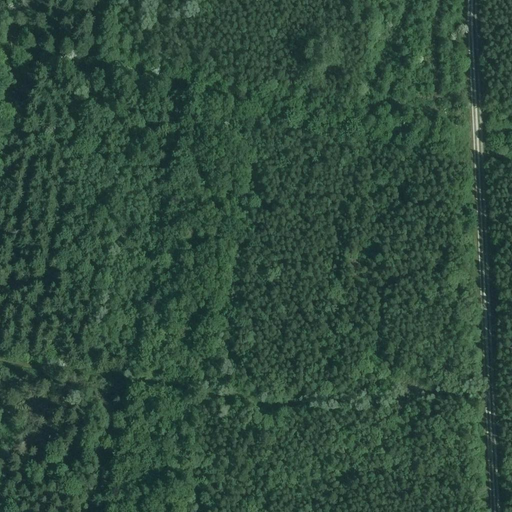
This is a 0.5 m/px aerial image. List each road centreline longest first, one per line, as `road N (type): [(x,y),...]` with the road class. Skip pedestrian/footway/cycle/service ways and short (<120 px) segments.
road 1 (track): [(492,511),(469,0)]
road 2 (track): [(492,395),(275,406),(0,359)]
